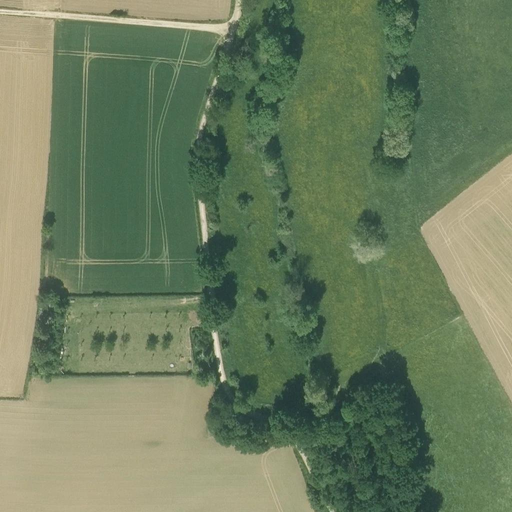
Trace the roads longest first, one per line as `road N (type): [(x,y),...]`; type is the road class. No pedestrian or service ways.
road 1 (track): [(233,28),(197,142),(218,366),(241,409),(293,437),(332,511)]
road 2 (track): [(233,28),(0,12)]
